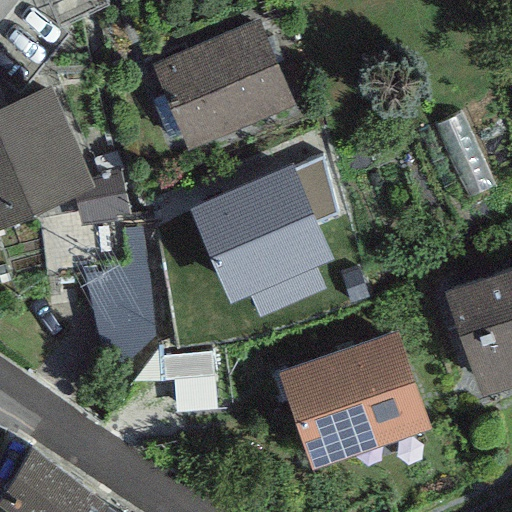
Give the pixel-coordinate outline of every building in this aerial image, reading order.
[(150,62),(186,143),(295,95),(259,13),(150,62)] [(52,71),(0,93),(0,211),(95,171),(52,71)] [(290,148),(186,192),(228,293),(333,249),(290,148)] [(511,259),(445,284),(484,385),(511,375),(511,259)] [(394,322),(277,365),(313,461),(430,417),(394,322)] [(99,511),(108,498),(30,442),(0,481),(0,497),(18,511),(99,511)] [(129,511),(108,498),(99,511),(129,511)]
